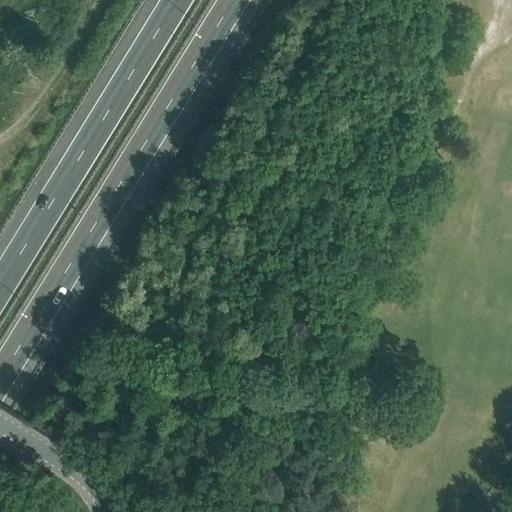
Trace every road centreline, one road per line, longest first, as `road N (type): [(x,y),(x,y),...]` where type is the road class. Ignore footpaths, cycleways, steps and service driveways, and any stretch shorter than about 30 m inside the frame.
road 1 (motorway): [(0,376),(234,0)]
road 2 (motorway): [(174,0),(0,282)]
road 3 (tertiary): [(109,511),(89,482),(0,425)]
